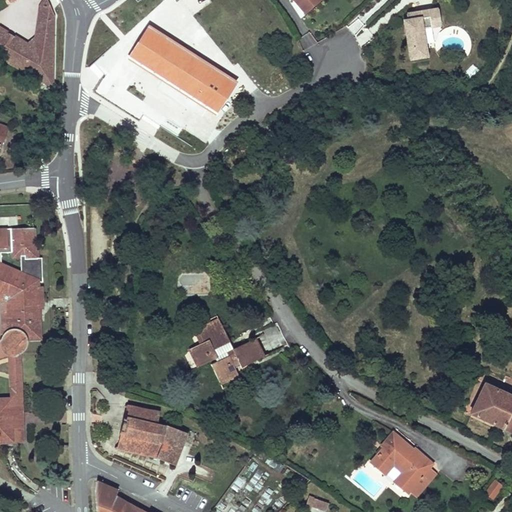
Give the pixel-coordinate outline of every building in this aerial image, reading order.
[(295,0),(305,11),(318,0),(295,0)] [(0,59),(52,91),(54,19),(47,1),(40,8),(36,40),(34,53),(26,48),(0,32),(0,59)] [(437,6),(405,12),(406,18),(403,19),(411,57),(427,54),(421,26),(440,22),(437,6)] [(235,84),(151,30),(132,59),(216,113),(235,84)] [(26,48),(34,53),(36,40),(26,48)] [(41,255),(35,255),(35,224),(23,224),(0,224),(0,323),(1,332),(0,333),(0,354),(7,352),(15,354),(22,350),(26,345),(27,338),(41,336),(38,279),(41,278),(41,255)] [(211,329),(221,323),(218,318),(208,323),(211,329)] [(255,359),(245,340),(232,347),(223,330),(226,329),(223,323),(221,323),(211,329),(208,323),(195,330),(201,342),(185,350),(194,367),(212,358),(213,361),(206,365),(215,382),(236,371),(233,366),(239,363),(241,366),(255,359)] [(254,336),(245,340),(255,359),(264,354),(254,336)] [(24,432),(21,356),(20,356),(19,357),(16,358),(12,358),(10,358),(9,357),(9,372),(11,402),(11,415),(12,432),(24,432)] [(511,394),(486,384),(473,415),(511,432),(511,440),(509,447),(511,448),(511,394)] [(11,402),(0,402),(0,415),(11,415),(11,402)] [(116,448),(119,449),(155,460),(167,429),(156,427),(158,415),(126,408),(123,418),(122,418),(118,436),(119,436),(116,448)] [(0,445),(12,445),(12,432),(11,415),(0,415),(0,445)] [(167,429),(155,460),(169,465),(174,467),(185,433),(168,426),(167,429)] [(407,494),(434,465),(413,445),(411,448),(396,433),(384,446),(386,449),(373,463),(385,474),(395,463),(405,473),(396,483),(407,494)] [(385,476),(392,481),(399,471),(392,467),(385,476)] [(491,478),(482,493),(493,500),(502,484),(491,478)] [(136,511),(115,499),(118,493),(99,482),(97,490),(96,493),(96,496),(97,511),(136,511)] [(327,509),(328,500),(307,497),(306,506),(327,509)]
